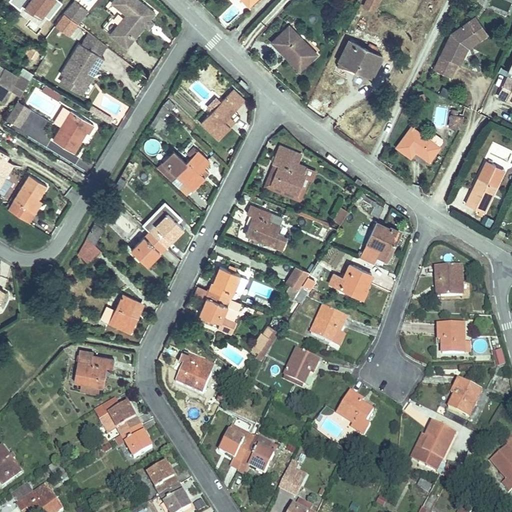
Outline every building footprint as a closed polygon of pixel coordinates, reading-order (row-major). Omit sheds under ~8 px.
[(118,15),(108,26),(116,32),(108,40),(117,48),(136,26),(134,23),(138,19),(141,21),(147,14),(130,0),(105,0),(104,2),(118,15)] [(376,0),(362,0),(356,12),(366,18),(376,0)] [(64,2),(55,14),(67,26),(77,12),(64,2)] [(32,30),(38,36),(46,27),(62,41),(72,30),(67,26),(55,14),(50,10),(32,30)] [(141,21),(138,19),(134,23),(136,26),(140,29),(144,24),(141,21)] [(316,52),(290,25),(274,41),(299,68),(316,52)] [(108,26),(101,34),(108,40),(116,32),(108,26)] [(470,31),(465,35),(478,54),(483,51),(470,31)] [(102,58),(109,47),(88,33),(80,45),(102,58)] [(464,62),(478,54),(465,35),(449,44),(447,46),(445,49),(427,84),(444,92),(452,77),(455,79),(464,62)] [(50,73),(53,75),(72,87),(86,65),(88,67),(93,58),(70,43),(50,73)] [(31,47),(26,56),(35,61),(40,51),(31,47)] [(374,65),(342,49),(331,71),(364,87),(374,65)] [(53,75),(49,80),(70,94),(88,67),(86,65),(72,87),(53,75)] [(0,88),(10,73),(0,66),(0,88)] [(218,143),(232,128),(222,120),(229,112),(243,96),(230,85),(196,124),(218,143)] [(29,94),(18,86),(8,101),(19,109),(29,94)] [(511,95),(504,91),(495,110),(510,117),(511,114),(511,95)] [(62,109),(45,140),(64,151),(71,139),(70,138),(74,130),(78,133),(84,122),(62,109)] [(222,120),(232,128),(238,120),(229,112),(222,120)] [(452,126),(447,125),(444,139),(453,141),(455,131),(451,130),(452,126)] [(404,140),(389,161),(405,172),(410,164),(412,162),(417,165),(415,168),(423,173),(432,160),(431,159),(422,153),(404,140)] [(279,168),(274,179),(304,193),(315,168),(299,161),(302,154),(281,144),(277,152),(273,151),(267,163),(269,163),(279,168)] [(425,148),(422,153),(431,159),(435,154),(434,152),(428,147),(425,148)] [(195,161),(178,149),(167,164),(157,157),(151,167),(184,190),(196,174),(189,169),(195,161)] [(279,168),(269,163),(264,174),(274,179),(279,168)] [(3,209),(22,220),(28,210),(24,208),(39,184),(22,174),(7,198),(9,199),(3,209)] [(470,206),(476,193),(471,191),(466,204),(470,206)] [(466,204),(459,219),(480,229),(492,201),(476,193),(470,206),(466,204)] [(370,213),(378,217),(384,204),(376,201),(370,213)] [(130,227),(137,232),(154,212),(164,220),(168,216),(152,202),(130,227)] [(367,207),(359,203),(354,215),(362,219),(367,207)] [(340,223),(348,209),(340,204),(332,218),(340,223)] [(267,223),(233,207),(229,215),(241,220),(232,238),(268,254),(273,242),(260,237),(267,223)] [(154,212),(137,232),(155,247),(172,227),(164,220),(154,212)] [(368,234),(358,229),(350,247),(362,252),(360,257),(373,263),(381,247),(375,244),(381,231),(371,227),(368,234)] [(83,228),(74,243),(81,249),(91,233),(83,228)] [(155,247),(137,232),(119,254),(137,269),(155,247)] [(69,251),(76,256),(83,261),(87,254),(81,249),(74,243),(69,251)] [(71,263),(76,256),(69,251),(65,259),(71,263)] [(300,280),(292,293),(298,297),(314,273),(307,269),(300,280)] [(198,294),(221,304),(231,282),(208,272),(198,294)] [(234,287),(241,290),(247,275),(240,273),(234,287)] [(300,280),(285,273),(275,288),(282,292),(276,301),(284,305),(290,297),(292,293),(300,280)] [(361,282),(339,273),(334,286),(324,281),(318,293),(323,295),(322,297),(340,305),(342,300),(357,306),(361,297),(356,295),(361,282)] [(455,281),(426,281),(426,297),(432,297),(432,311),(455,311),(455,281)] [(195,302),(198,294),(186,289),(183,297),(195,302)] [(290,311),(298,297),(292,293),(290,297),(284,305),(283,308),(290,311)] [(195,302),(188,316),(210,326),(207,333),(225,340),(231,326),(214,319),(221,304),(198,294),(195,302)] [(112,315),(121,304),(109,295),(90,319),(111,336),(122,323),(112,315)] [(130,312),(121,304),(112,315),(122,323),(130,312)] [(210,326),(188,316),(185,323),(207,333),(210,326)] [(331,340),(337,328),(310,317),(301,340),(323,350),(328,339),(331,340)] [(459,362),(459,333),(435,334),(435,350),(440,350),(440,362),(459,362)] [(265,336),(246,366),(252,371),(271,339),(265,336)] [(497,365),(504,363),(502,348),(494,349),(497,365)] [(86,356),(71,351),(60,386),(71,389),(86,394),(88,394),(94,375),(101,377),(106,364),(86,358),(86,356)] [(495,360),(493,353),(482,356),(484,363),(495,360)] [(308,381),(312,369),(286,359),(277,383),(296,391),(301,378),(308,381)] [(495,360),(484,363),(487,374),(499,374),(495,360)] [(178,376),(174,388),(198,398),(205,382),(191,377),(194,369),(175,361),(170,373),(178,376)] [(462,424),(476,396),(453,384),(445,400),(450,402),(443,414),(462,424)] [(86,394),(71,389),(68,399),(83,403),(86,394)] [(357,428),(364,417),(355,411),(358,407),(343,397),(330,416),(345,427),(343,431),(354,438),(360,430),(357,428)] [(100,420),(111,444),(131,433),(121,412),(114,415),(109,404),(88,414),(92,424),(100,420)] [(221,431),(217,439),(232,446),(236,438),(221,431)] [(131,433),(111,444),(118,462),(139,453),(131,433)] [(422,435),(416,447),(424,451),(419,462),(435,470),(447,447),(422,435)] [(232,446),(217,439),(206,458),(220,465),(228,469),(239,450),(243,442),(236,438),(232,446)] [(424,451),(416,447),(413,446),(402,467),(429,481),(435,470),(419,462),(424,451)] [(239,450),(228,469),(243,477),(248,469),(259,475),(265,463),(239,450)] [(511,454),(488,467),(500,487),(505,498),(511,494),(511,468),(511,454)] [(225,476),(228,469),(220,465),(217,472),(225,476)] [(248,469),(243,477),(255,483),(259,475),(248,469)] [(284,474),(277,471),(274,478),(281,481),(284,474)] [(139,480),(149,505),(167,496),(157,473),(139,480)] [(281,481),(274,478),(264,498),(280,506),(290,486),(281,481)] [(505,498),(500,487),(495,490),(501,500),(505,498)] [(9,497),(0,503),(0,511),(35,511),(26,496),(14,504),(9,497)] [(173,511),(167,496),(149,505),(152,511),(173,511)] [(286,511),(315,511),(316,511),(294,498),(286,511)]
